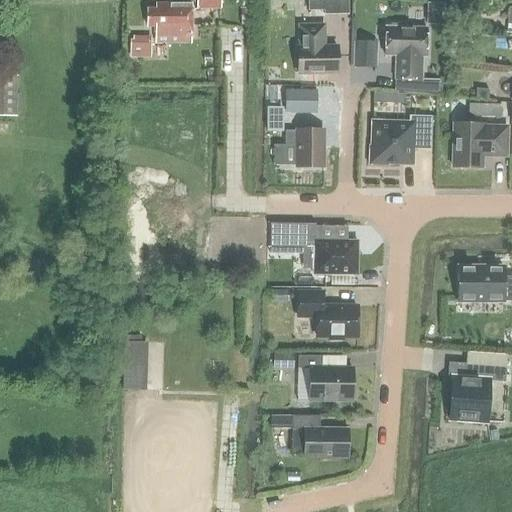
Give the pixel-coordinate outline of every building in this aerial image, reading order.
[(220,0),(196,0),(197,10),(221,10),(220,0)] [(323,0),(307,0),(308,13),(323,12),(323,0)] [(156,28),(156,37),(192,37),(192,8),(192,4),(157,4),(157,9),(148,9),(148,28),(156,28)] [(426,57),(427,29),(405,28),(405,25),(391,25),(391,28),(386,28),(385,56),(396,56),(395,80),(422,80),(422,57),(426,57)] [(299,75),(338,74),(337,47),(325,47),(325,27),(300,27),(300,48),(298,48),(299,75)] [(151,36),(133,36),(132,60),(150,61),(151,36)] [(353,68),(375,69),(377,43),(354,42),(353,68)] [(17,77),(0,76),(0,117),(16,117),(17,77)] [(316,91),(285,91),(285,114),(316,114),(316,91)] [(413,150),(431,150),(432,117),(409,116),(409,124),(373,122),(372,148),(369,150),(369,166),(385,166),(387,164),(412,165),(413,150)] [(453,168),(482,169),(483,155),(492,155),(492,157),(507,157),(508,128),(483,127),(484,125),(454,124),(453,168)] [(323,168),(323,131),(297,131),(297,132),(285,132),(285,146),(297,146),(297,168),(323,168)] [(357,275),(358,242),(316,242),(316,224),(284,224),(284,254),(314,254),(314,275),(357,275)] [(459,268),(459,301),(511,301),(511,278),(505,278),(505,268),(459,268)] [(317,338),(329,338),(331,341),(341,341),(343,338),(357,338),(357,307),(323,307),(323,293),(298,292),(298,318),(313,318),(317,323),(317,338)] [(149,387),(150,339),(126,338),(125,387),(149,387)] [(293,369),(294,354),(273,354),(273,369),(293,369)] [(352,401),(352,369),(322,369),(322,357),(298,357),(298,369),(310,369),(310,401),(352,401)] [(465,379),(451,378),(449,420),(486,422),(489,380),(505,381),(506,367),(466,364),(465,379)] [(348,459),(348,429),(320,429),(320,417),(292,417),(292,458),(304,458),(304,459),(348,459)]
